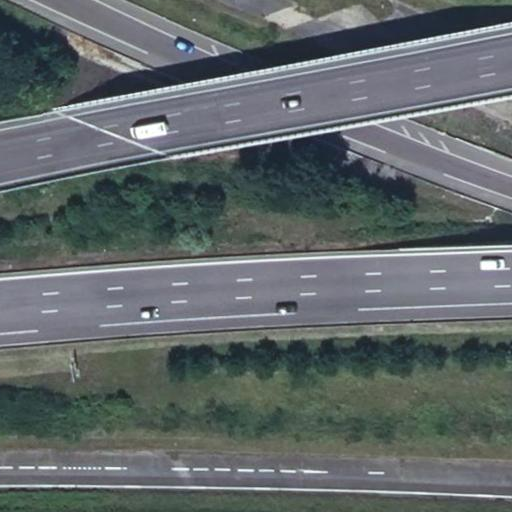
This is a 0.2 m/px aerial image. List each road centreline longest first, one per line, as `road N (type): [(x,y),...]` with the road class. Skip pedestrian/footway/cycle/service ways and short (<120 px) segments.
road 1 (motorway): [(511,56),(0,157)]
road 2 (motorway): [(0,310),(511,275)]
road 3 (motorway): [(75,0),(511,177)]
